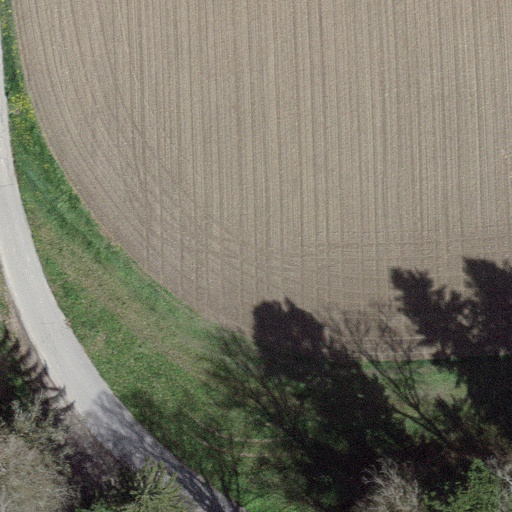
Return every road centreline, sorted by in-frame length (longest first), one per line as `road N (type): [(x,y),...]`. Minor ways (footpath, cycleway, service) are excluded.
road 1 (unclassified): [(230,511),(193,487),(131,415),(27,237),(0,150)]
road 2 (track): [(60,511),(96,355)]
